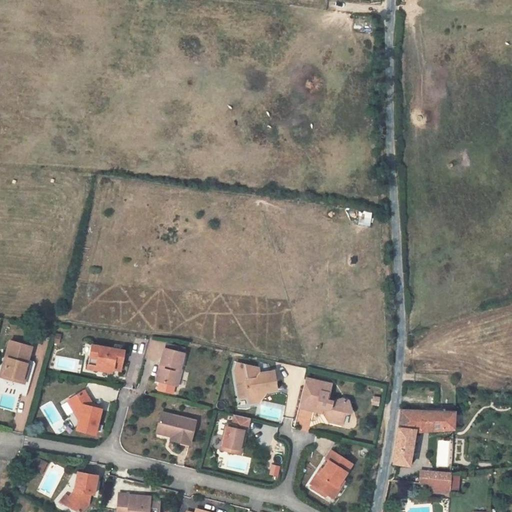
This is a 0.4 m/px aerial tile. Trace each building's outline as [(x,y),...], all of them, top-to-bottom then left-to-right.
[(28,348),(7,342),(2,360),(5,361),(0,378),(0,379),(21,385),(24,375),(21,374),(28,348)] [(86,369),(94,371),(95,368),(111,371),(113,363),(121,364),(124,352),(90,346),(86,369)] [(160,347),(155,367),(175,372),(180,352),(160,347)] [(120,372),(121,364),(113,363),(111,371),(120,372)] [(155,367),(152,379),(172,384),(175,372),(155,367)] [(251,378),(232,382),(235,397),(244,395),(246,401),(255,399),(260,391),(271,389),(267,371),(255,374),(251,378)] [(305,378),(298,407),(321,413),(322,409),(326,410),(325,416),(329,422),(341,425),(344,414),(351,412),(348,400),(341,399),(333,401),(327,400),(331,384),(305,378)] [(90,400),(84,391),(67,401),(74,412),(80,414),(75,430),(94,434),(100,411),(87,406),(90,400)] [(93,404),(90,400),(87,406),(100,411),(101,407),(93,404)] [(279,421),(282,408),(262,403),(259,416),(279,421)] [(461,419),(406,407),(400,440),(395,460),(412,463),(420,429),(460,437),(461,419)] [(157,410),(152,426),(168,430),(167,434),(166,438),(186,443),(193,419),(157,410)] [(222,422),(216,448),(235,452),(241,426),(242,427),(245,416),(230,413),(228,423),(222,422)] [(151,430),(167,434),(168,430),(152,426),(151,430)] [(327,463),(321,471),(318,477),(314,475),(308,484),(325,496),(332,486),(334,488),(339,481),(350,465),(330,451),(323,461),(327,463)] [(89,487),(83,492),(77,498),(95,508),(102,499),(103,489),(104,484),(109,485),(111,471),(92,468),(89,487)] [(448,475),(427,471),(426,480),(455,482),(456,470),(449,469),(448,475)] [(455,482),(426,480),(426,483),(432,485),(433,494),(453,497),(455,482)] [(342,483),(339,481),(334,488),(332,486),(325,496),(330,499),(342,483)] [(74,495),(77,498),(83,492),(80,489),(74,495)] [(130,489),(129,508),(140,509),(139,511),(170,511),(172,496),(142,494),(142,490),(130,489)]
